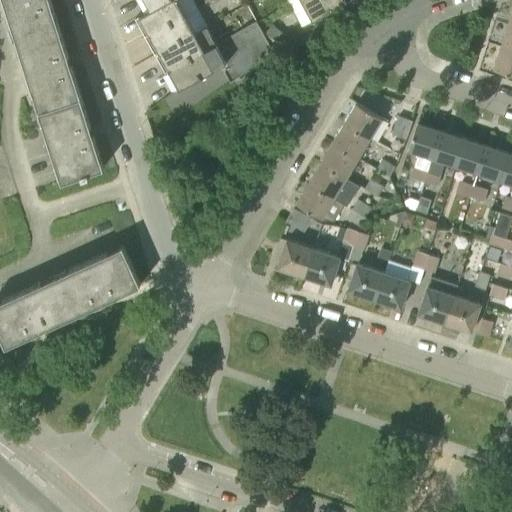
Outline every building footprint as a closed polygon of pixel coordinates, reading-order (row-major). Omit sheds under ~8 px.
[(5,0),(18,38),(59,25),(50,0),(5,0)] [(150,34),(185,15),(177,0),(171,0),(151,11),(140,16),(150,34)] [(145,0),(151,11),(171,0),(145,0)] [(344,0),(302,0),(314,20),(346,2),(344,0)] [(195,33),(185,15),(150,34),(160,52),(195,33)] [(258,23),(205,51),(169,70),(180,89),(223,66),(232,83),(275,54),(258,23)] [(277,42),(285,33),(273,23),(265,33),(277,42)] [(18,38),(40,109),(81,96),(59,25),(18,38)] [(511,25),(509,25),(502,46),(511,49),(511,25)] [(169,70),(205,51),(195,33),(160,52),(169,70)] [(511,49),(502,46),(495,69),(511,74),(511,49)] [(81,96),(40,109),(63,180),(82,174),(83,178),(90,176),(89,172),(104,167),(81,96)] [(344,123),(370,138),(382,118),(357,102),(344,123)] [(398,116),(393,132),(407,137),(412,121),(398,116)] [(333,143),(358,158),(370,138),(344,123),(333,143)] [(430,170),(434,158),(443,131),(418,123),(410,150),(418,153),(414,165),(430,170)] [(443,131),(434,158),(430,170),(426,181),(438,185),(445,162),(457,165),(466,138),(443,131)] [(202,133),(188,156),(198,163),(213,140),(202,133)] [(466,138),(457,165),(480,173),(489,146),(466,138)] [(358,158),(333,143),(321,162),(346,177),(358,158)] [(511,153),(489,146),(480,173),(503,181),(511,154),(511,153)] [(511,154),(503,181),(511,183),(511,154)] [(390,176),(396,166),(383,158),(377,168),(390,176)] [(356,183),(346,177),(321,162),(309,182),(344,202),(356,183)] [(410,176),(426,181),(430,170),(414,165),(410,176)] [(426,181),(410,176),(407,185),(423,191),(426,181)] [(378,196),(385,186),(371,177),(365,188),(378,196)] [(456,191),(471,196),(475,185),(460,180),(456,191)] [(344,202),(309,182),(297,202),(322,217),(333,220),(344,202)] [(475,185),(471,196),(485,200),(489,190),(475,185)] [(421,195),(416,209),(426,213),(431,199),(421,195)] [(511,209),(511,196),(507,195),(503,207),(511,209)] [(357,197),(352,207),(367,215),(372,205),(357,197)] [(367,215),(352,207),(347,217),(361,225),(367,215)] [(294,208),(287,219),(305,230),(312,219),(294,208)] [(493,233),(506,238),(511,219),(511,215),(500,212),(493,233)] [(435,230),(438,221),(426,218),(423,226),(435,230)] [(344,241),(348,230),(349,228),(340,227),(336,238),(344,241)] [(354,245),(360,229),(356,228),(355,232),(348,230),(344,242),(354,245)] [(360,229),(354,245),(350,257),(359,260),(368,233),(360,229)] [(511,251),(511,239),(506,238),(493,233),(492,233),(489,242),(504,247),(504,249),(511,251)] [(305,275),(314,248),(287,240),(278,267),(305,275)] [(56,275),(74,314),(141,284),(123,245),(56,275)] [(391,250),(381,247),(379,251),(390,255),(391,250)] [(341,257),(314,248),(305,275),(332,284),(341,257)] [(424,268),(429,254),(419,250),(413,264),(424,268)] [(429,254),(424,268),(434,272),(440,259),(429,254)] [(375,299),(384,271),(358,262),(349,290),(375,299)] [(511,277),(511,275),(511,266),(500,262),(497,272),(511,277)] [(486,288),(491,274),(480,270),(476,285),(486,288)] [(411,280),(384,271),(375,299),(402,307),(411,280)] [(0,330),(6,345),(74,314),(56,275),(0,300),(0,330)] [(505,298),(508,288),(493,284),(490,294),(505,298)] [(455,294),(428,285),(419,313),(446,322),(455,294)] [(481,303),(455,294),(446,322),(472,330),(481,303)] [(482,318),(477,332),(488,336),(493,322),(482,318)]
